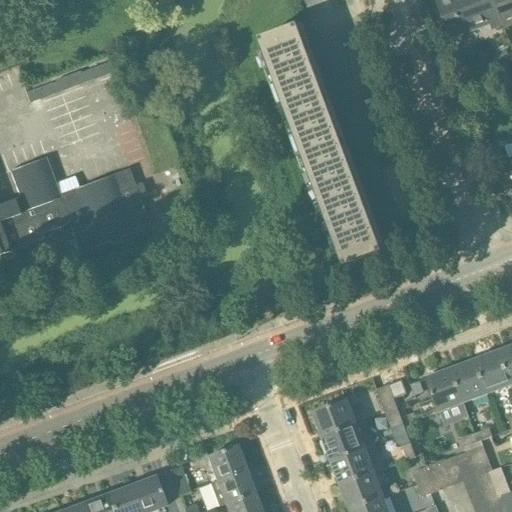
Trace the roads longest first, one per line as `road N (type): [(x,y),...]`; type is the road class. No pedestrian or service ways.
road 1 (residential): [(487,270),(402,0)]
road 2 (residential): [(0,450),(248,357)]
road 3 (residential): [(391,217),(327,36),(334,21),(386,0)]
road 4 (residential): [(248,357),(487,270)]
road 5 (residential): [(306,511),(248,357)]
